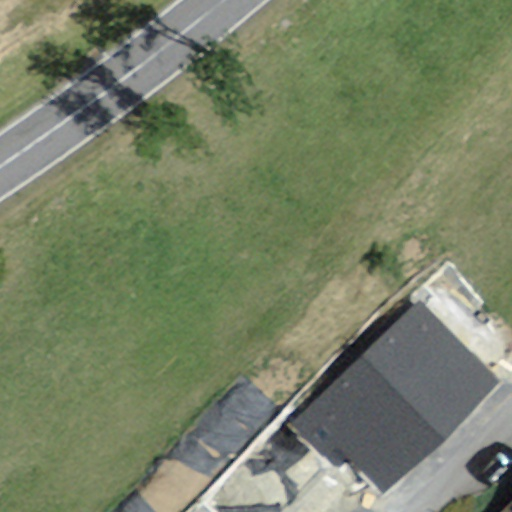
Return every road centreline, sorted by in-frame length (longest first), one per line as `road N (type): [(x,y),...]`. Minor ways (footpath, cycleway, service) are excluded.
road 1 (secondary): [(0,164),(223,0)]
road 2 (residential): [(511,419),(418,511)]
